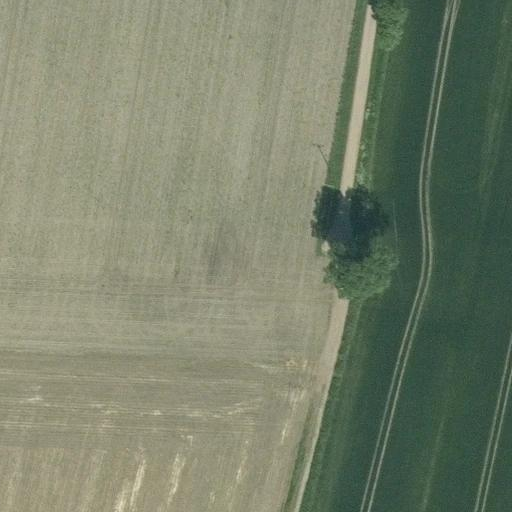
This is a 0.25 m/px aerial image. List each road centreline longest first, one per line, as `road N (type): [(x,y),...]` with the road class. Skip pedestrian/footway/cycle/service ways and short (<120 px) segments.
road 1 (track): [(275,511),(305,426),(342,236)]
road 2 (unclassified): [(342,236),(380,0)]
